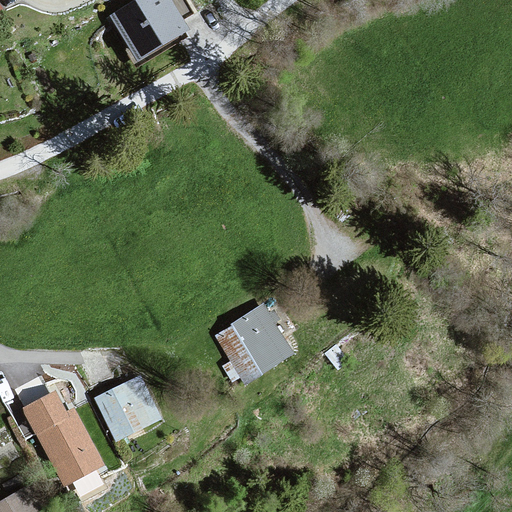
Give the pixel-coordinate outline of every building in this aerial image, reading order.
[(167,0),(143,0),(109,21),(136,66),(189,35),(167,0)] [(267,307),(215,337),(250,389),(297,356),(267,307)] [(141,378),(93,402),(120,448),(164,425),(141,378)] [(55,394),(19,412),(67,489),(107,468),(73,413),(66,416),(55,394)] [(53,511),(35,483),(0,501),(0,511),(53,511)]
